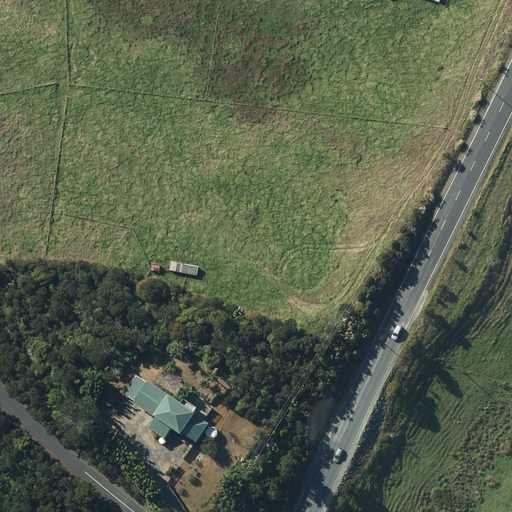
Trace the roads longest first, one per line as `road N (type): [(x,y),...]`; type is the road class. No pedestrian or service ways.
road 1 (secondary): [(311,511),(511,96)]
road 2 (residential): [(133,511),(0,395)]
